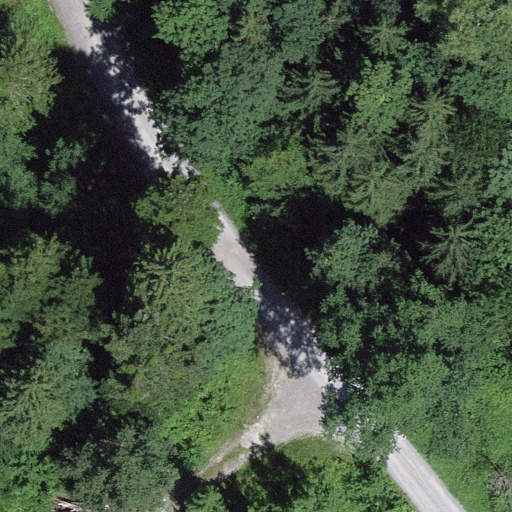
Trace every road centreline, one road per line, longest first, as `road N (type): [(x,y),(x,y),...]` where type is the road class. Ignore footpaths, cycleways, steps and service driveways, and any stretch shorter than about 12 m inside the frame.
road 1 (track): [(443,511),(298,320),(81,0)]
road 2 (track): [(334,368),(189,511)]
